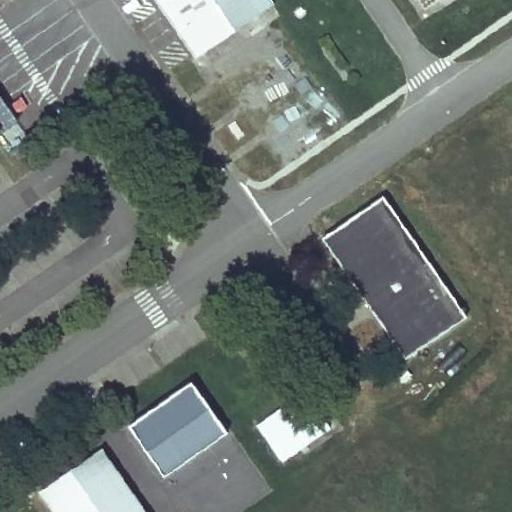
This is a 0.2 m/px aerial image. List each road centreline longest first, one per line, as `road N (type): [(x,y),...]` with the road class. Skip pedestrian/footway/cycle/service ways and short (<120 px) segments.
road 1 (unclassified): [(511,57),(253,235)]
road 2 (unclassified): [(253,235),(0,412)]
road 3 (unclassified): [(253,235),(89,0)]
